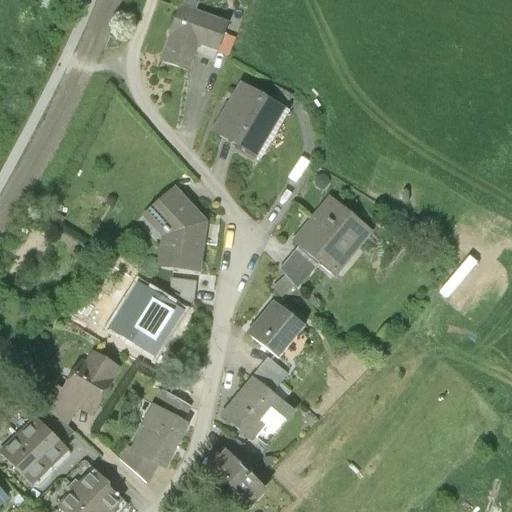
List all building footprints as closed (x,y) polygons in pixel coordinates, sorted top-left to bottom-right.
[(197,0),(185,0),(182,8),(197,13),(201,1),(197,0)] [(197,13),(182,8),(163,62),(190,72),(195,56),(200,44),(219,51),(229,25),(197,13)] [(215,63),(219,51),(200,44),(195,56),(215,63)] [(286,111),(244,86),(216,133),(259,158),(286,111)] [(146,217),(165,238),(161,269),(202,274),(209,225),(176,189),(146,217)] [(373,235),(331,200),(296,243),(302,248),(322,265),(338,278),(373,235)] [(296,288),(299,292),(322,265),(302,248),(282,272),(288,278),(296,288)] [(282,299),(296,288),(288,278),(274,290),(282,299)] [(171,280),(170,291),(194,308),(197,283),(171,280)] [(185,316),(142,287),(113,331),(157,359),(185,316)] [(307,330),(276,304),(250,336),(282,361),(307,330)] [(125,374),(90,353),(64,397),(98,418),(125,374)] [(270,361),(254,381),(274,397),(290,377),(270,361)] [(274,397),(254,381),(223,420),(255,445),(266,431),(260,426),(272,411),(280,401),(274,397)] [(153,407),(157,409),(134,453),(157,465),(167,470),(190,427),(176,420),(185,405),(161,392),(153,407)] [(299,416),(280,401),(272,411),(291,426),(299,416)] [(42,427),(26,442),(52,471),(69,455),(42,427)] [(52,471),(26,442),(8,459),(35,487),(52,471)] [(127,449),(120,462),(146,485),(157,465),(134,453),(127,449)] [(255,511),(271,496),(226,452),(209,469),(253,511),(255,511)] [(117,511),(124,505),(93,475),(62,509),(64,511),(117,511)] [(0,491),(0,511),(10,503),(0,491)]
